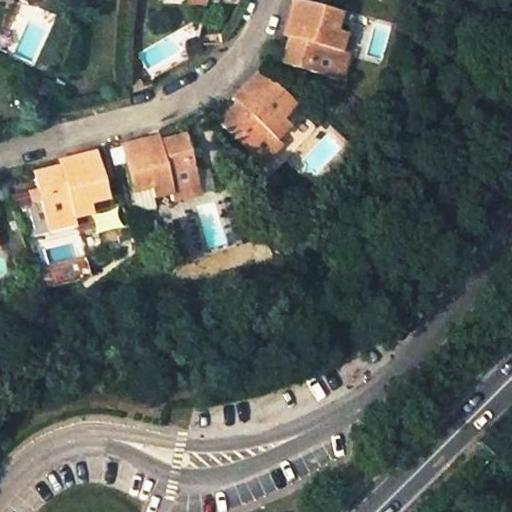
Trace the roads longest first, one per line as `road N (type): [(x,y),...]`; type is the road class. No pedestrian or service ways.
road 1 (residential): [(0,159),(219,91),(251,56),(276,0)]
road 2 (trunk): [(511,365),(417,469)]
road 3 (trunk): [(417,469),(511,384)]
